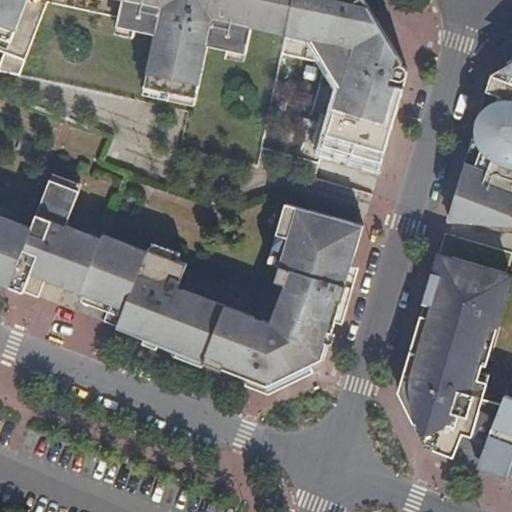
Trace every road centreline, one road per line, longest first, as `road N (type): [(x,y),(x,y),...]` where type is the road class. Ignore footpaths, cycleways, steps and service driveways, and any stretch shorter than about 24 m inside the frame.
road 1 (residential): [(332,470),(465,46)]
road 2 (residential): [(332,470),(0,341)]
